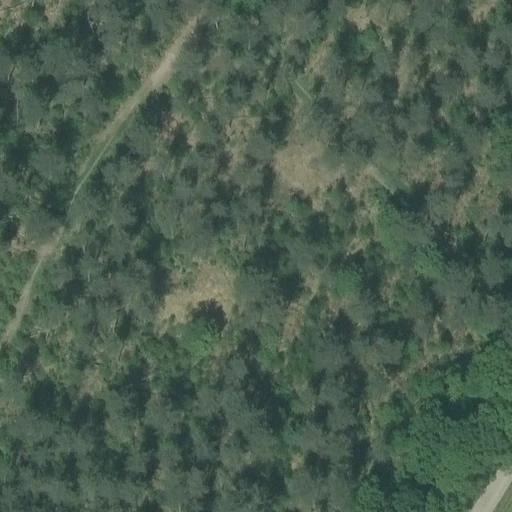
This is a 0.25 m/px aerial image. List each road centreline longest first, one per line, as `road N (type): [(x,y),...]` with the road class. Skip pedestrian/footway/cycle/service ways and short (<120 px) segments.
road 1 (track): [(511,336),(224,9),(189,29),(105,155),(0,347)]
road 2 (track): [(394,511),(511,390)]
